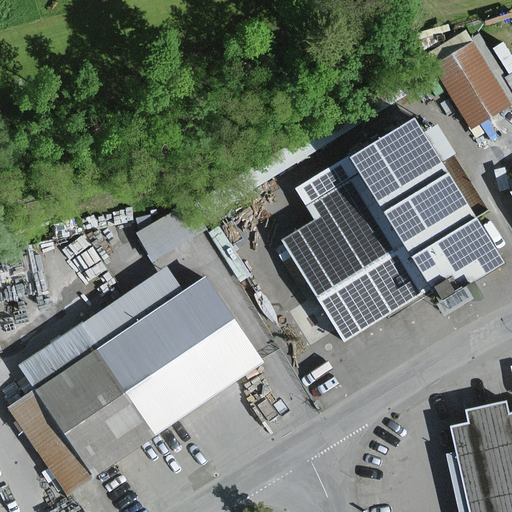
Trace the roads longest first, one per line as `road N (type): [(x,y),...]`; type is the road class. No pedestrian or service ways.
road 1 (unclassified): [(511,323),(429,365),(303,447)]
road 2 (unclassified): [(303,447),(196,511)]
